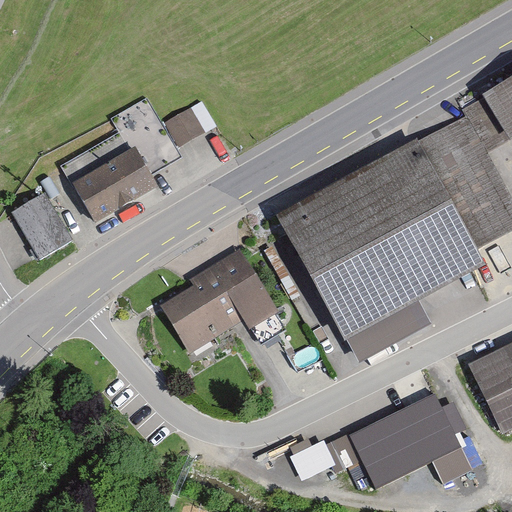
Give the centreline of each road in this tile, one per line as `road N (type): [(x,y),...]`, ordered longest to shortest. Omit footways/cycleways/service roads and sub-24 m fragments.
road 1 (residential): [(67,295),(173,412),(223,434),(280,425),(511,310)]
road 2 (primary): [(511,29),(157,233),(67,295)]
